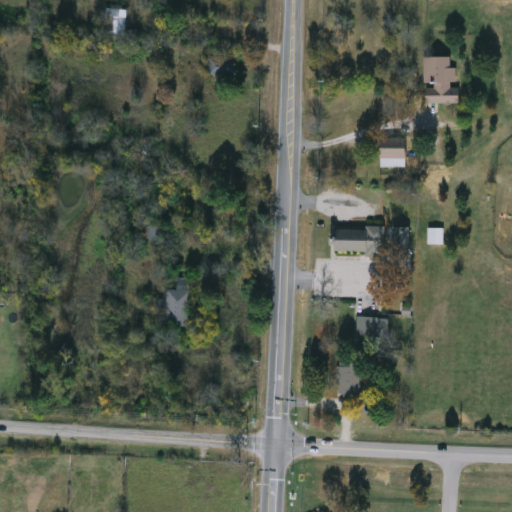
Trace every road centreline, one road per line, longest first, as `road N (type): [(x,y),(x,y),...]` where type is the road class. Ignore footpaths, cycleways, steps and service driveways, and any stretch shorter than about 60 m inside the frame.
road 1 (tertiary): [(0,424),(511,454)]
road 2 (secondary): [(293,0),(267,511)]
